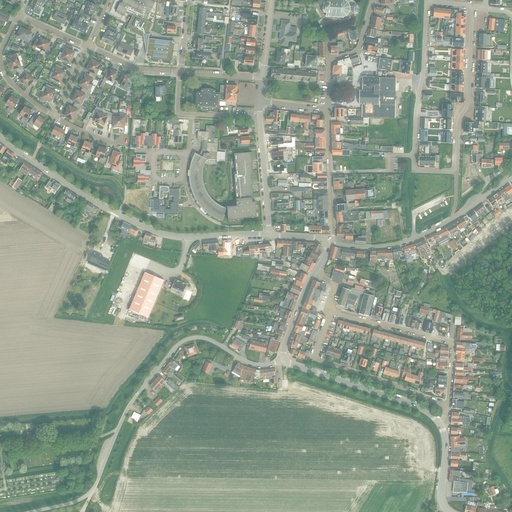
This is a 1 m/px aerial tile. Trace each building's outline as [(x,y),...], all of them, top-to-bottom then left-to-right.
[(89,2),(87,7),(95,10),(97,6),(93,4),(95,1),(91,0),(88,0),(88,1),(89,2)] [(123,0),(122,3),(120,2),(116,12),(124,16),(125,13),(132,16),(126,29),(145,38),(144,40),(148,42),(147,54),(149,54),(148,58),(172,61),(174,41),(149,38),(149,34),(148,34),(153,23),(146,20),(151,9),(152,9),(155,2),(150,0),(123,0)] [(323,4),(323,10),(323,11),(323,12),(326,13),(326,16),(325,16),(326,16),(326,17),(329,17),(333,17),(338,17),(338,18),(338,17),(342,17),(342,18),(343,18),(343,17),(346,15),(347,16),(347,15),(349,12),(350,12),(350,11),(351,11),(351,12),(352,12),(353,13),(354,13),(356,12),(356,7),(355,5),(354,5),(352,6),(352,7),(350,6),(348,3),(348,2),(347,2),(344,0),(326,0),(327,2),(324,2),(324,3),(324,4),(323,4)] [(166,7),(165,16),(170,16),(170,15),(177,15),(178,6),(175,5),(175,2),(170,2),(166,1),(166,7)] [(40,9),(41,6),(32,2),(30,7),(35,9),(33,12),(39,15),(41,10),(40,9)] [(93,15),(95,10),(87,7),(83,5),(80,12),(82,13),(88,16),(89,13),(93,15)] [(375,6),(374,12),(385,14),(386,9),(375,6)] [(257,24),(258,17),(253,16),(250,15),(251,11),(243,10),(242,18),(245,18),(248,19),(248,23),(257,24)] [(456,18),(465,19),(465,13),(460,13),(461,10),(454,10),(454,13),(456,13),(456,18)] [(9,20),(10,16),(0,11),(0,24),(4,26),(7,19),(9,20)] [(67,16),(57,11),(53,19),(64,24),(66,20),(69,21),(72,14),(69,13),(67,16)] [(75,20),(72,27),(85,33),(88,26),(81,22),(82,19),(77,16),(77,17),(75,16),(73,19),(76,20),(75,20)] [(373,16),(371,27),(376,28),(380,29),(382,18),(374,17),(373,16)] [(503,31),(504,20),(490,18),(488,30),(503,31)] [(297,28),(290,27),(291,22),(282,21),(281,27),(278,26),(277,32),(280,32),(279,39),(280,39),(280,45),(287,46),(288,41),(295,41),(296,33),(297,28)] [(175,33),(176,27),(169,26),(169,24),(165,24),(164,28),(167,28),(167,32),(175,33)] [(105,33),(101,41),(112,45),(113,44),(116,46),(118,40),(119,39),(115,38),(114,37),(117,30),(115,29),(114,30),(109,27),(108,31),(107,31),(106,34),(105,33)] [(369,28),(367,37),(375,38),(376,30),(376,28),(371,27),(371,29),(369,28)] [(17,37),(22,39),(27,30),(25,30),(26,29),(22,28),(21,28),(17,37)] [(350,31),(352,40),(359,38),(357,30),(355,30),(354,28),(351,29),(352,31),(350,31)] [(465,29),(455,29),(455,37),(460,37),(460,35),(465,35),(465,29)] [(27,30),(22,39),(26,41),(24,44),(27,45),(25,48),(28,50),(32,42),(29,41),(32,33),(31,32),(28,30),(28,31),(27,30)] [(486,34),(479,33),(479,45),(486,46),(486,45),(491,45),(491,34),(486,34)] [(36,46),(41,49),(46,40),(41,36),(41,37),(40,38),(38,42),(35,41),(33,46),(36,48),(36,46)] [(255,46),(256,40),(247,39),(247,38),(242,37),(241,40),(247,41),(246,45),(255,46)] [(366,37),(365,41),(375,43),(374,46),(376,47),(382,49),(383,43),(377,42),(378,39),(375,38),(367,37),(366,37)] [(444,37),(444,41),(452,42),(452,46),(464,46),(464,39),(453,39),(453,37),(444,37)] [(46,40),(41,49),(46,51),(45,53),(48,54),(51,49),(48,47),(50,43),(51,42),(51,41),(46,40)] [(117,50),(124,54),(124,53),(131,56),(134,48),(120,42),(117,50)] [(335,46),(331,46),(331,54),(338,54),(338,51),(340,51),(343,51),(343,45),(343,42),(337,42),(337,46),(335,46)] [(375,47),(366,45),(365,51),(371,52),(374,53),(377,54),(378,48),(375,47)] [(63,53),(74,58),(75,53),(75,52),(66,48),(63,53)] [(290,50),(282,49),(281,53),(278,52),(277,56),(276,55),(275,62),(276,63),(284,64),(285,55),(289,56),(290,50)] [(487,50),(478,50),(478,60),(487,60),(487,50)] [(192,54),(192,62),(202,63),(202,58),(210,58),(211,53),(203,52),(196,51),(196,54),(192,54)] [(8,65),(19,62),(17,56),(19,56),(18,53),(12,55),(13,58),(7,59),(8,65)] [(70,63),(74,58),(63,53),(61,58),(60,57),(58,60),(64,63),(65,60),(70,62),(70,63)] [(306,66),(316,67),(317,57),(311,56),(311,53),(307,53),(306,66)] [(235,54),(235,60),(239,61),(239,59),(241,59),(240,63),(244,63),(253,64),(253,58),(239,56),(240,54),(235,54)] [(358,55),(349,57),(351,64),(351,65),(360,63),(358,55)] [(333,65),(333,75),(341,75),(341,76),(352,76),(352,73),(352,68),(351,65),(351,64),(349,57),(337,61),(334,63),(333,65)] [(394,60),(379,58),(378,69),(392,71),(394,60)] [(91,59),(88,64),(98,69),(99,70),(100,70),(103,65),(101,64),(91,60),(91,59)] [(16,68),(21,73),(25,69),(27,68),(25,69),(23,66),(21,67),(19,62),(8,65),(11,70),(16,68)] [(403,63),(401,73),(409,74),(410,64),(403,63)] [(478,63),(477,73),(487,73),(487,63),(478,63)] [(56,68),(54,73),(63,77),(66,73),(66,72),(66,73),(65,72),(60,70),(62,67),(56,64),(55,67),(56,68)] [(88,64),(86,69),(87,69),(92,72),(90,75),(96,77),(97,74),(99,70),(98,69),(88,64)] [(19,80),(23,85),(30,76),(26,73),(28,70),(27,68),(25,69),(21,73),(23,76),(19,80)] [(278,70),(272,69),(271,77),(272,77),(277,78),(280,78),(281,68),(278,68),(278,70)] [(283,68),(281,68),(280,78),(283,78),(288,79),(289,79),(290,71),(283,70),(283,68)] [(111,69),(111,70),(109,75),(106,73),(102,82),(105,83),(107,79),(112,81),(117,73),(117,71),(111,69)] [(296,71),(290,71),(289,79),(295,80),(295,79),(298,80),(299,70),(296,70),(296,71)] [(301,70),(299,70),(298,80),(301,80),(306,81),(306,80),(306,81),(307,72),(301,72),(301,70)] [(310,71),(307,71),(307,72),(306,81),(307,81),(312,81),(316,81),(316,73),(310,73),(310,71)] [(61,82),(63,77),(54,73),(51,77),(50,77),(49,80),(54,82),(55,80),(60,82),(61,82)] [(81,80),(91,84),(93,79),(94,80),(96,77),(90,75),(89,77),(84,75),(83,75),(83,74),(81,80)] [(129,77),(123,74),(118,83),(121,84),(120,87),(128,91),(131,85),(127,83),(127,84),(125,83),(129,77)] [(477,77),(477,87),(490,88),(490,78),(492,78),(493,74),(482,74),(482,77),(477,77)] [(333,75),(332,81),(337,81),(337,83),(339,83),(339,86),(349,87),(350,87),(352,87),(352,76),(341,76),(341,75),(333,75)] [(30,76),(23,85),(28,88),(28,87),(31,83),(35,86),(38,81),(35,78),(34,80),(30,76)] [(359,90),(359,104),(362,104),(362,109),(361,117),(395,118),(396,78),(362,77),(362,90),(359,90)] [(84,87),(83,90),(90,94),(91,91),(90,90),(93,85),(91,84),(81,80),(78,84),(79,85),(79,84),(80,85),(84,87)] [(156,87),(156,97),(160,97),(160,95),(163,95),(163,93),(165,93),(165,89),(169,84),(167,82),(166,84),(164,82),(162,84),(160,84),(160,87),(156,87)] [(44,92),(54,97),(56,92),(51,89),(52,87),(50,86),(48,85),(47,84),(45,87),(47,87),(44,92)] [(227,85),(220,85),(220,92),(216,92),(216,90),(213,89),(211,89),(208,88),(206,88),(203,89),(201,89),(201,92),(197,92),(197,93),(196,93),(195,105),(197,105),(196,107),(200,107),(200,109),(202,110),(204,111),(207,111),(210,111),(212,111),(215,110),(215,108),(218,108),(218,107),(219,107),(220,101),(236,102),(237,94),(237,86),(227,85)] [(88,98),(90,94),(83,90),(81,93),(77,90),(76,90),(74,95),(83,100),(84,97),(88,98)] [(51,102),(54,97),(44,92),(42,97),(40,97),(39,99),(44,102),(46,99),(51,102)] [(450,99),(450,100),(461,100),(461,93),(450,92),(450,99)] [(476,92),(476,103),(484,103),(484,93),(476,92)] [(74,95),(71,100),(72,100),(77,103),(75,105),(81,108),(85,110),(86,107),(82,105),(81,105),(83,100),(74,95)] [(12,96),(6,104),(9,106),(6,110),(11,114),(15,109),(13,107),(18,101),(18,100),(19,100),(19,99),(13,96),(13,97),(12,96)] [(79,111),(81,108),(75,105),(74,108),(69,106),(69,105),(65,110),(76,115),(78,110),(79,111)] [(25,106),(19,114),(23,117),(20,121),(25,125),(29,120),(27,118),(32,111),(32,110),(26,107),(25,106)] [(93,114),(92,115),(95,116),(94,121),(93,122),(99,123),(102,114),(103,111),(103,110),(104,109),(96,106),(95,109),(93,114)] [(335,108),(335,117),(348,118),(348,108),(347,109),(335,108)] [(476,109),(475,121),(485,122),(486,109),(476,109)] [(73,120),(76,115),(65,110),(64,115),(64,116),(73,120)] [(102,114),(99,123),(104,126),(104,125),(106,120),(109,121),(111,115),(111,113),(103,110),(103,111),(102,114)] [(269,117),(266,117),(266,122),(273,121),(273,122),(279,122),(279,120),(283,120),(284,115),(283,115),(284,112),(280,112),(280,111),(274,110),(274,112),(273,112),(271,113),(271,112),(269,114),(270,114),(269,115),(269,117)] [(111,115),(109,121),(113,121),(113,126),(113,127),(113,128),(119,127),(119,117),(114,117),(114,113),(111,113),(111,115)] [(39,128),(45,120),(42,118),(42,117),(40,115),(38,117),(35,114),(29,123),(33,126),(34,124),(39,128)] [(119,117),(119,127),(124,128),(124,127),(124,125),(127,125),(127,122),(128,116),(128,115),(125,115),(125,114),(119,114),(119,117)] [(309,123),(310,116),(291,114),(290,121),(294,121),(294,122),(298,122),(305,122),(304,131),(307,131),(308,130),(309,123)] [(320,115),(312,115),(311,122),(316,122),(316,127),(322,127),(323,120),(320,120),(320,115)] [(440,119),(440,122),(443,122),(443,129),(451,129),(451,119),(440,119)] [(331,135),(340,135),(340,133),(340,121),(331,122),(331,135)] [(465,122),(465,132),(472,133),(473,128),(479,128),(479,123),(465,122)] [(182,142),(182,136),(181,136),(181,130),(180,130),(180,125),(173,125),(173,130),(175,130),(175,136),(171,136),(171,139),(174,140),(174,142),(182,142)] [(240,134),(249,133),(248,126),(243,127),(243,126),(240,127),(235,127),(235,125),(231,125),(231,131),(235,130),(240,129),(240,134)] [(65,131),(55,126),(55,127),(52,133),(61,138),(59,142),(62,143),(66,136),(63,135),(65,131),(65,132),(65,131)] [(225,208),(220,206),(215,203),(211,199),(207,194),(204,188),(203,183),(202,177),(202,170),(203,165),(206,159),(209,159),(216,159),(216,161),(217,161),(217,152),(218,143),(218,138),(214,138),(215,126),(206,126),(206,132),(198,131),(197,140),(204,140),(203,146),(199,155),(195,153),(195,154),(192,160),(192,162),(190,168),(190,170),(190,176),(190,178),(191,184),(190,184),(191,186),(193,192),(194,194),(196,199),(197,201),(198,201),(201,206),(202,208),(203,207),(207,212),(209,213),(214,216),(216,217),(221,220),(222,220),(226,209),(225,208)] [(440,132),(440,135),(442,135),(442,142),(450,142),(451,132),(440,132)] [(141,144),(145,145),(145,146),(148,146),(149,136),(145,135),(145,134),(141,133),(141,136),(141,144)] [(157,136),(157,134),(152,134),(152,136),(149,136),(148,146),(152,146),(152,145),(156,145),(156,136),(157,136)] [(71,135),(67,144),(71,145),(69,150),(75,153),(77,147),(79,145),(76,143),(78,138),(79,137),(72,135),(71,135)] [(141,144),(141,136),(136,136),(136,138),(133,138),(132,148),(136,148),(136,147),(141,147),(141,144)] [(161,136),(157,136),(156,136),(156,145),(156,147),(160,147),(160,149),(164,149),(164,139),(161,138),(161,136)] [(249,137),(236,138),(236,140),(237,140),(238,147),(248,146),(248,143),(250,143),(249,137)] [(325,137),(316,137),(315,137),(315,148),(319,148),(325,148),(325,137)] [(283,138),(271,139),(272,145),(278,145),(278,148),(285,147),(285,144),(283,144),(283,138)] [(84,156),(90,159),(92,153),(89,152),(92,144),(92,143),(93,143),(93,142),(86,141),(85,141),(81,150),(85,152),(84,156)] [(99,162),(105,164),(107,158),(104,157),(106,149),(107,148),(100,147),(99,147),(96,156),(100,157),(99,162)] [(286,147),(278,148),(278,152),(272,152),(273,160),(284,160),(283,152),(286,151),(286,147)] [(8,150),(3,156),(7,158),(3,163),(6,165),(10,160),(14,154),(8,150)] [(121,154),(114,151),(112,157),(108,156),(105,165),(109,167),(110,164),(113,165),(112,168),(119,170),(121,163),(119,162),(121,154)] [(477,151),(474,151),(474,154),(474,163),(481,163),(481,167),(486,167),(486,160),(482,160),(482,156),(482,154),(478,154),(478,151),(477,151)] [(217,161),(216,161),(225,162),(225,153),(217,152),(217,161)] [(251,152),(234,153),(235,172),(234,172),(236,206),(225,207),(225,208),(226,209),(227,209),(228,220),(243,219),(243,217),(245,217),(245,218),(256,217),(255,201),(252,201),(252,198),(253,198),(251,175),(253,175),(251,152)] [(500,165),(503,165),(502,158),(497,158),(497,154),(496,153),(496,154),(495,154),(495,158),(495,159),(494,160),(495,165),(498,165),(498,166),(500,166),(500,165)] [(134,158),(134,162),(145,163),(145,158),(146,158),(146,155),(136,154),(136,158),(134,158)] [(435,157),(430,156),(429,165),(435,166),(435,162),(439,162),(440,155),(435,155),(435,157)] [(338,169),(346,169),(346,157),(338,157),(338,169)] [(21,168),(20,171),(27,175),(28,172),(33,166),(25,162),(21,168)] [(135,167),(135,170),(151,171),(151,170),(146,170),(146,167),(144,167),(145,163),(134,162),(133,167),(135,167)] [(321,162),(312,162),(312,163),(312,166),(307,166),(307,171),(312,171),(312,173),(321,173),(321,163),(321,162)] [(283,165),(273,165),(274,171),(282,171),(282,174),(286,173),(285,168),(284,169),(283,165)] [(43,173),(40,171),(33,166),(28,172),(36,177),(35,178),(38,181),(43,173)] [(138,174),(138,178),(149,178),(149,174),(150,174),(151,171),(135,170),(140,170),(140,174),(138,174)] [(333,175),(334,181),(339,181),(339,184),(345,184),(344,175),(333,175)] [(149,178),(138,178),(138,182),(140,182),(140,186),(150,186),(150,183),(149,183),(149,178)] [(313,186),(313,187),(313,188),(314,189),(327,189),(327,178),(318,179),(319,179),(317,179),(313,179),(314,184),(313,185),(313,186)] [(18,179),(12,187),(17,190),(22,181),(18,179)] [(57,191),(60,185),(53,180),(51,183),(49,181),(45,187),(48,188),(49,186),(57,191)] [(347,184),(345,184),(339,184),(339,181),(334,181),(334,189),(342,188),(343,186),(345,186),(347,186),(347,187),(354,187),(353,182),(347,183),(347,184)] [(160,199),(164,200),(164,193),(169,193),(169,189),(169,186),(159,186),(159,199),(160,199)] [(362,189),(345,190),(346,200),(367,198),(370,198),(375,198),(374,187),(369,188),(369,190),(366,190),(366,188),(362,189)] [(73,201),(77,195),(66,189),(63,195),(67,198),(66,200),(70,203),(72,201),(73,201)] [(169,193),(169,196),(174,196),(173,202),(173,203),(178,203),(179,189),(169,189),(169,193)] [(509,196),(508,194),(504,189),(498,192),(502,198),(503,200),(509,196)] [(314,195),(314,200),(318,200),(327,200),(327,192),(324,192),(324,190),(316,190),(317,196),(314,196),(314,195)] [(488,199),(492,206),(497,203),(496,201),(502,198),(498,192),(488,199)] [(165,209),(165,207),(160,206),(160,199),(159,199),(153,199),(153,212),(165,212),(165,209)] [(165,212),(165,214),(177,215),(178,203),(173,203),(173,202),(171,202),(170,209),(165,209),(165,212)] [(89,214),(90,212),(94,206),(89,203),(85,209),(83,211),(89,214)] [(345,204),(335,205),(336,212),(342,211),(342,213),(346,212),(346,207),(347,207),(347,204),(347,203),(345,204)] [(482,204),(474,210),(477,214),(484,208),(488,213),(492,210),(488,205),(485,208),(482,204)] [(317,219),(320,219),(320,218),(328,219),(327,210),(314,210),(306,211),(306,216),(317,215),(317,219)] [(479,218),(478,216),(474,210),(467,215),(470,220),(475,217),(477,219),(479,218)] [(358,211),(346,212),(342,213),(342,211),(336,212),(337,222),(349,221),(359,220),(358,211)] [(383,219),(383,217),(383,211),(365,212),(366,219),(383,219)] [(459,229),(464,226),(463,225),(464,224),(463,223),(468,220),(466,215),(455,222),(457,226),(459,229)] [(321,222),(317,223),(317,225),(321,225),(321,226),(321,228),(328,228),(328,225),(328,219),(320,218),(320,219),(321,222)] [(123,222),(120,228),(122,229),(120,234),(126,237),(126,236),(127,233),(128,232),(131,226),(123,222)] [(459,229),(457,226),(455,222),(446,228),(449,233),(450,234),(451,234),(459,230),(459,229)] [(337,224),(337,233),(337,237),(345,237),(345,232),(349,233),(349,230),(342,229),(343,224),(337,224)] [(131,226),(128,232),(134,235),(136,236),(137,232),(136,232),(137,229),(131,226)] [(446,228),(430,236),(432,240),(435,239),(437,242),(439,246),(450,240),(447,234),(449,233),(446,228)] [(355,243),(365,244),(366,231),(362,230),(362,237),(358,236),(358,238),(355,238),(355,243)] [(151,238),(152,235),(151,234),(145,232),(143,239),(149,241),(154,243),(155,239),(151,238)] [(437,242),(435,239),(432,240),(430,236),(426,238),(431,247),(435,244),(438,250),(441,249),(437,242)] [(425,239),(420,242),(426,253),(426,254),(428,256),(430,255),(429,252),(426,247),(428,246),(425,239)] [(218,246),(218,240),(203,242),(204,249),(208,248),(208,251),(217,250),(217,251),(219,251),(218,255),(219,255),(218,246)] [(277,241),(277,246),(283,247),(283,255),(282,255),(281,259),(285,260),(286,257),(288,257),(288,249),(289,241),(277,241)] [(224,246),(218,246),(219,255),(230,256),(231,242),(225,242),(224,246)] [(299,242),(298,250),(301,250),(301,247),(307,247),(307,242),(299,242)] [(309,242),(309,245),(315,245),(313,250),(317,252),(318,251),(321,245),(316,242),(316,243),(309,242)] [(420,242),(415,244),(418,251),(421,257),(424,255),(426,259),(428,258),(428,256),(426,254),(426,253),(420,242)] [(414,244),(403,247),(405,252),(404,252),(407,263),(413,261),(411,254),(416,253),(415,249),(415,248),(414,244)] [(247,250),(244,250),(244,254),(249,254),(250,254),(250,257),(254,256),(254,253),(254,254),(255,254),(254,245),(249,246),(250,249),(247,250)] [(341,255),(342,249),(332,246),(329,257),(339,259),(341,260),(341,255)] [(399,254),(400,253),(402,253),(401,248),(392,250),(394,258),(400,257),(399,254)] [(354,256),(355,251),(342,249),(341,255),(341,259),(345,260),(345,256),(352,257),(352,256),(354,256)] [(376,255),(376,256),(377,258),(376,259),(393,259),(392,250),(392,249),(381,250),(377,250),(377,255),(376,255)] [(313,250),(310,254),(318,259),(321,252),(318,251),(317,252),(313,250)] [(90,260),(88,263),(94,266),(105,271),(109,262),(101,258),(102,256),(93,252),(90,260)] [(134,267),(138,254),(134,253),(130,266),(134,267)] [(310,254),(307,259),(308,260),(315,263),(318,259),(310,254)] [(302,263),(300,267),(300,268),(309,272),(311,268),(312,269),(315,263),(308,260),(307,259),(306,259),(304,264),(302,263)] [(332,281),(341,284),(342,278),(348,280),(347,282),(353,284),(354,277),(349,276),(349,275),(344,273),(335,271),(332,281)] [(164,280),(145,272),(129,309),(148,317),(164,280)] [(308,275),(302,273),(301,275),(298,274),(297,277),(296,279),(297,279),(305,282),(308,275)] [(187,284),(175,279),(172,287),(171,290),(174,292),(176,289),(183,292),(187,284)] [(296,279),(293,284),(302,288),(305,282),(297,279),(296,279)] [(325,292),(326,288),(325,288),(326,285),(313,280),(305,303),(303,307),(308,309),(310,305),(311,305),(313,300),(316,301),(318,297),(319,298),(322,290),(325,292)] [(302,288),(293,284),(290,291),(299,295),(302,288)] [(344,286),(338,304),(343,306),(345,301),(348,290),(351,291),(352,288),(344,286)] [(119,296),(124,299),(128,289),(123,287),(119,296)] [(348,290),(345,301),(354,305),(357,298),(358,298),(360,293),(364,293),(362,293),(363,291),(362,291),(363,291),(353,288),(352,288),(351,288),(352,288),(351,291),(348,290)] [(364,293),(359,313),(369,316),(375,292),(363,289),(363,291),(362,293),(364,293)] [(286,297),(288,298),(296,301),(299,296),(287,292),(286,295),(285,294),(284,296),(286,297)] [(284,302),(282,306),(284,307),(293,311),(296,301),(288,298),(286,297),(284,302)] [(300,314),(297,323),(301,325),(303,326),(307,316),(315,319),(317,313),(315,312),(311,311),(308,309),(303,307),(300,314)] [(371,316),(371,317),(379,320),(382,312),(383,308),(377,307),(376,310),(373,310),(371,316)] [(279,317),(282,318),(289,321),(292,312),(284,309),(280,308),(279,312),(280,313),(279,317)] [(385,308),(384,310),(381,320),(387,322),(390,309),(385,308)] [(397,316),(395,324),(402,326),(404,317),(401,316),(402,309),(401,309),(398,308),(398,310),(396,316),(397,316)] [(390,314),(388,322),(394,324),(397,312),(391,311),(390,314)] [(439,311),(437,322),(440,323),(442,318),(444,318),(445,313),(444,313),(439,311)] [(277,322),(276,323),(287,327),(289,321),(282,318),(280,323),(277,322)] [(411,328),(420,330),(422,323),(419,323),(419,322),(413,320),(411,328)] [(236,321),(234,327),(238,329),(240,330),(243,324),(240,323),(236,321)] [(430,327),(431,325),(432,323),(426,321),(425,323),(423,331),(431,333),(432,328),(430,327)] [(274,328),(276,329),(285,332),(287,327),(276,323),(279,324),(276,322),(274,327),(272,327),(272,329),(274,329),(274,328)] [(440,324),(438,332),(446,334),(448,326),(440,324)] [(471,338),(472,333),(464,332),(464,329),(458,328),(457,332),(457,340),(462,340),(463,338),(471,338)] [(277,333),(276,334),(283,337),(285,332),(276,329),(275,333),(277,333)] [(300,335),(293,332),(290,339),(299,342),(301,343),(303,344),(304,341),(305,342),(307,338),(300,335)] [(397,336),(395,346),(401,348),(404,337),(399,336),(397,336)] [(404,337),(401,348),(408,349),(410,339),(406,338),(404,337)] [(245,342),(235,338),(231,346),(241,350),(245,342)] [(281,342),(272,338),(270,338),(269,344),(267,350),(277,353),(281,342)] [(290,339),(288,347),(296,349),(298,342),(301,343),(299,342),(290,339)] [(410,339),(408,349),(414,351),(417,341),(412,340),(410,339)] [(251,340),(249,348),(265,352),(267,344),(251,340)] [(417,341),(414,351),(421,353),(423,343),(418,341),(417,341)] [(330,356),(334,343),(332,342),(331,346),(329,345),(326,354),(330,356)] [(188,356),(197,353),(194,344),(185,347),(188,356)] [(339,358),(343,346),(341,345),(340,349),(337,348),(334,357),(339,358)] [(457,361),(464,361),(464,354),(467,354),(469,354),(471,352),(475,349),(456,348),(456,354),(458,354),(457,361)] [(346,352),(344,360),(350,362),(351,360),(353,361),(355,357),(357,350),(353,349),(352,350),(348,349),(347,352),(346,352)] [(446,359),(448,359),(448,354),(436,353),(435,356),(440,356),(440,359),(439,362),(446,363),(446,359)] [(365,367),(367,360),(361,358),(359,365),(365,367)] [(168,364),(174,370),(177,372),(178,371),(175,369),(177,366),(176,365),(177,364),(172,359),(168,364)] [(379,363),(380,360),(377,359),(376,362),(372,361),(370,369),(376,371),(379,363)] [(385,367),(383,373),(391,375),(393,369),(393,367),(395,364),(395,362),(391,361),(389,366),(389,368),(385,367)] [(206,362),(202,371),(208,373),(212,364),(206,362)] [(234,368),(241,373),(240,377),(246,379),(247,374),(254,377),(260,377),(263,377),(262,370),(260,370),(257,370),(243,365),(238,362),(234,368)] [(447,369),(447,363),(439,362),(439,371),(443,371),(444,369),(447,369)] [(174,370),(168,364),(167,364),(162,371),(166,374),(169,377),(171,374),(174,370)] [(402,376),(405,377),(405,379),(412,382),(414,375),(410,374),(411,369),(408,368),(405,367),(402,376)] [(272,383),(277,383),(276,375),(275,368),(268,369),(262,370),(263,377),(263,379),(271,379),(272,383)] [(414,375),(412,382),(419,384),(423,372),(419,372),(418,376),(414,375)] [(158,375),(155,379),(164,387),(165,386),(162,383),(164,381),(158,375)] [(164,387),(155,379),(150,386),(155,391),(157,387),(160,385),(161,385),(164,387)] [(169,379),(167,381),(169,383),(176,389),(179,387),(169,379)] [(157,406),(163,401),(158,397),(153,402),(157,406)] [(463,408),(464,400),(461,400),(453,399),(452,407),(458,408),(463,408)] [(149,406),(145,410),(148,414),(153,410),(149,406)] [(134,412),(132,417),(135,419),(134,421),(137,422),(141,415),(134,412)] [(452,412),(452,419),(465,420),(465,421),(469,422),(470,417),(466,417),(462,417),(462,416),(459,416),(459,413),(452,412)] [(451,447),(451,453),(460,454),(459,445),(465,444),(465,437),(459,438),(459,436),(450,437),(451,447)] [(449,480),(454,481),(460,481),(468,482),(466,492),(467,492),(471,492),(471,490),(472,480),(461,479),(459,478),(460,471),(450,470),(450,476),(449,480)] [(454,481),(453,492),(466,492),(468,482),(460,481),(454,481)]
